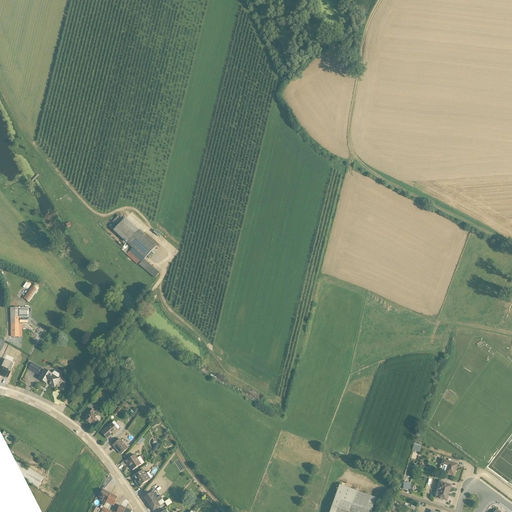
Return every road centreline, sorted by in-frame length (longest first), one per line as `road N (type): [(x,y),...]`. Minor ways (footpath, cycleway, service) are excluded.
road 1 (track): [(55,416),(159,280),(166,249),(120,210),(104,215),(88,207),(21,129),(0,83)]
road 2 (track): [(380,0),(363,39),(348,134),(354,157),(388,183),(511,245)]
road 3 (residential): [(139,511),(77,431),(0,392)]
road 4 (track): [(159,280),(168,308),(227,370),(262,392)]
